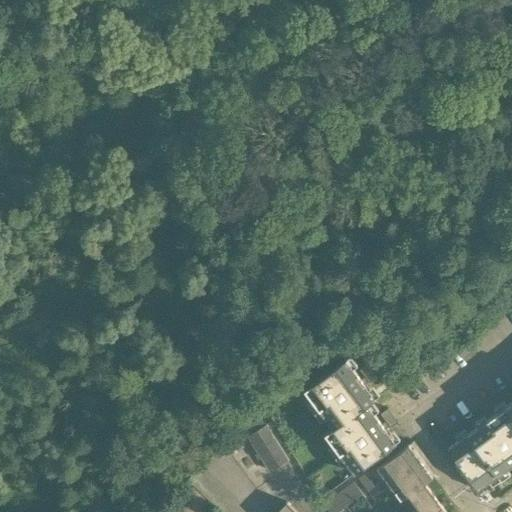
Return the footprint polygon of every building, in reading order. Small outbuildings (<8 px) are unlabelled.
[(332,429),(324,434),(354,474),(396,444),(387,432),(391,429),(385,421),(381,424),(367,405),(375,399),(367,388),(370,385),(364,377),(361,379),(346,359),(304,390),(332,429)] [(511,401),(461,439),(491,481),(509,468),(511,472),(511,471),(511,401)] [(248,437),(270,472),(288,460),(266,426),(248,437)] [(491,481),(461,439),(447,449),(458,464),(454,467),(467,485),(471,482),(478,491),(491,481)] [(377,468),(388,485),(420,461),(409,445),(377,468)] [(408,495),(425,483),(432,477),(420,461),(388,485),(400,501),(408,495)] [(359,480),(367,491),(373,487),(365,475),(359,480)] [(362,495),(354,483),(348,488),(356,499),(362,495)] [(408,495),(418,509),(419,508),(421,511),(446,511),(425,483),(408,495)] [(209,511),(213,508),(193,487),(176,504),(184,511),(209,511)] [(348,488),(342,492),(351,503),(356,499),(348,488)] [(351,503),(342,492),(336,496),(345,508),(351,503)] [(336,496),(330,500),(338,511),(345,508),(336,496)] [(338,511),(330,500),(324,505),(328,511),(338,511)] [(277,511),(296,511),(288,503),(277,511)]
